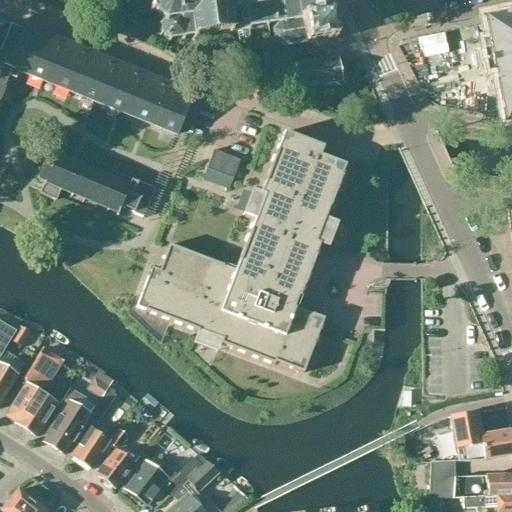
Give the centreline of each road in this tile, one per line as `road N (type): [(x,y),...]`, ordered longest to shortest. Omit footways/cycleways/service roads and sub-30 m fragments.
road 1 (residential): [(411,130),(340,133),(0,7)]
road 2 (residential): [(98,511),(0,443)]
road 3 (residential): [(356,272),(338,249),(317,261),(318,279),(328,287),(340,289),(354,277)]
